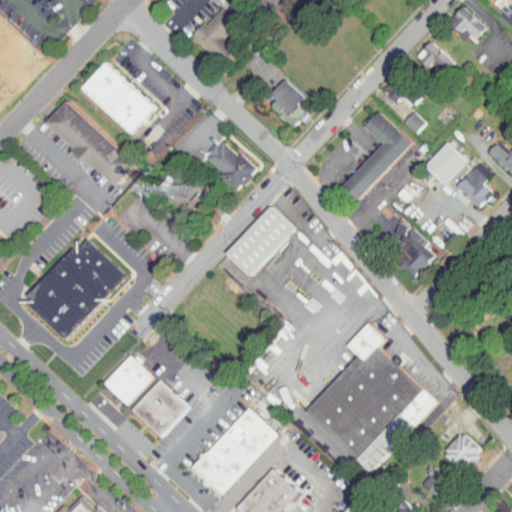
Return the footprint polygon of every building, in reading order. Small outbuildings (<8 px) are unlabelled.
[(223,43),(211,32),(226,16),(210,1),(183,31),(210,56),(223,43)] [(465,33),(476,22),(454,1),(440,16),(451,27),(455,24),(465,33)] [(235,47),(223,36),(238,20),(222,6),(195,35),(223,60),(235,47)] [(407,49),(428,70),(443,57),(422,35),(407,49)] [(134,133),(157,106),(107,62),(84,89),(134,133)] [(261,100),(282,122),(297,108),(287,97),(294,91),(276,73),(261,87),(267,94),(261,100)] [(400,102),(407,95),(385,74),(374,84),(388,96),(391,93),(400,102)] [(274,104),(295,126),(310,112),(300,101),(306,95),(289,77),(273,92),(280,99),(274,104)] [(138,164),(69,101),(49,123),(117,186),(138,164)] [(374,138),(334,181),(349,195),(402,137),(369,106),(355,121),(374,138)] [(393,118),(406,128),(415,116),(403,106),(393,118)] [(511,157),(490,135),(479,146),(501,167),(511,157)] [(434,177),(456,154),(437,136),(415,160),(434,177)] [(260,170),(226,139),(209,158),(242,189),(260,170)] [(468,203),(484,188),(471,175),(480,167),(470,157),(446,180),(468,203)] [(179,208),(191,193),(186,188),(173,204),(179,208)] [(297,228),(272,205),(229,252),(253,275),(297,228)] [(27,301),(70,340),(131,272),(88,234),(27,301)] [(310,409),(374,470),(439,401),(381,346),(387,339),(370,322),(349,345),(360,356),(310,409)] [(103,383),(127,406),(155,376),(131,354),(103,383)] [(134,409),(162,436),(190,407),(162,380),(134,409)] [(224,494),(280,433),(251,406),(195,466),(224,494)] [(434,447),(453,465),(472,444),(452,426),(434,447)] [(415,464),(420,468),(412,477),(425,490),(439,475),(421,458),(415,464)] [(238,507),(243,511),(283,511),(301,492),(275,468),(238,507)] [(511,511),(511,489),(500,503),(509,511),(511,511)] [(384,511),(401,511),(408,505),(395,493),(381,509),(384,511)] [(99,511),(82,495),(68,509),(64,505),(57,511),(99,511)] [(372,511),(357,498),(344,511),(372,511)]
